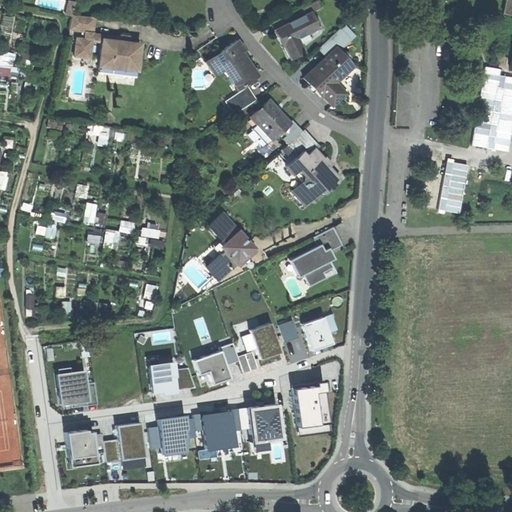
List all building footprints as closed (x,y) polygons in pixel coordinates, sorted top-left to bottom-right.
[(309,12),(310,13),(320,7),(316,0),(300,9),(303,15),(309,12)] [(511,0),(503,0),(501,13),(511,15),(511,51),(508,71),(511,71),(511,0)] [(284,27),(274,32),(281,45),(282,45),(289,59),(303,52),(298,41),(297,41),(296,34),(306,29),(307,30),(316,25),(310,13),(309,12),(303,15),(283,25),(284,27)] [(71,15),(67,29),(85,32),(91,32),(93,17),(71,15)] [(316,49),(325,59),(336,49),(338,51),(350,40),(339,28),(316,49)] [(91,32),(85,32),(84,39),(91,39),(100,40),(100,39),(126,43),(127,34),(118,33),(117,36),(91,32)] [(91,39),(84,39),(75,37),(73,56),(88,58),(91,39)] [(100,40),(96,72),(109,73),(110,67),(121,69),(121,75),(134,76),(138,44),(126,43),(100,39),(100,40)] [(242,51),(235,41),(230,44),(219,51),(219,52),(204,63),(214,76),(226,67),(227,68),(231,65),(239,76),(238,76),(244,85),(256,76),(239,53),(242,51)] [(318,63),(302,79),(319,97),(320,96),(331,106),(344,93),(334,83),(352,66),(338,51),(336,49),(325,59),(319,64),(318,63)] [(507,151),(511,118),(511,77),(482,73),(471,145),(507,151)] [(246,87),(232,96),(235,101),(241,109),(254,100),(246,87)] [(235,101),(232,96),(223,102),(227,106),(235,101)] [(280,130),(288,122),(267,100),(248,118),(255,125),(250,129),(264,145),(280,130)] [(241,109),(235,101),(227,106),(232,115),(241,109)] [(286,144),(301,131),(291,120),(288,122),(280,130),(285,136),(281,139),(286,144)] [(312,149),(312,150),(315,146),(301,131),(286,144),(296,156),(301,151),(305,156),(312,149)] [(303,206),(312,197),(314,198),(317,195),(316,193),(319,191),(321,194),(328,188),(329,189),(337,182),(336,181),(338,178),(327,167),(325,169),(319,163),(322,160),(312,150),(312,149),(305,156),(301,151),(296,156),(285,167),(292,174),(296,171),(298,173),(303,169),(310,177),(292,194),(303,206)] [(459,211),(466,165),(444,162),(437,208),(459,211)] [(204,267),(216,280),(234,263),(237,266),(254,251),(220,214),(207,225),(223,243),(220,246),(223,250),(204,267)] [(331,227),(311,237),(315,245),(318,244),(321,250),(326,247),(328,251),(340,245),(331,227)] [(325,277),(321,271),(331,266),(328,260),(332,258),(328,251),(326,247),(321,250),(318,244),(315,245),(287,260),(296,277),(301,274),(307,286),(325,277)] [(320,317),(299,324),(309,350),(330,343),(320,317)] [(267,322),(247,330),(257,359),(278,352),(267,322)] [(231,343),(216,348),(217,351),(218,350),(223,365),(237,360),(236,356),(231,343)] [(217,351),(190,360),(196,375),(205,372),(210,384),(228,378),(223,365),(218,350),(217,351)] [(236,356),(237,360),(242,373),(256,368),(250,351),(236,356)] [(171,362),(146,365),(150,392),(168,390),(168,388),(172,387),(173,387),(171,376),(172,376),(172,370),(171,362)] [(193,387),(187,368),(172,370),(172,376),(171,376),(173,387),(172,387),(173,390),(193,387)] [(82,371),(55,374),(59,404),(85,401),(83,384),(82,371)] [(292,384),(297,431),(331,427),(325,381),(292,384)] [(85,401),(85,405),(95,404),(93,383),(83,384),(85,401)] [(245,408),(249,441),(278,437),(274,404),(245,408)] [(198,415),(203,448),(232,444),(230,430),(232,430),(230,410),(198,415)] [(184,451),(182,439),(186,438),(182,415),(156,419),(161,454),(184,451)] [(115,439),(118,460),(143,457),(139,422),(114,425),(115,439)] [(91,435),(91,431),(85,432),(85,429),(63,432),(68,467),(95,463),(94,454),(91,435)] [(91,435),(94,454),(102,453),(101,441),(100,433),(91,435)] [(103,462),(118,460),(115,439),(101,441),(102,453),(103,462)]
